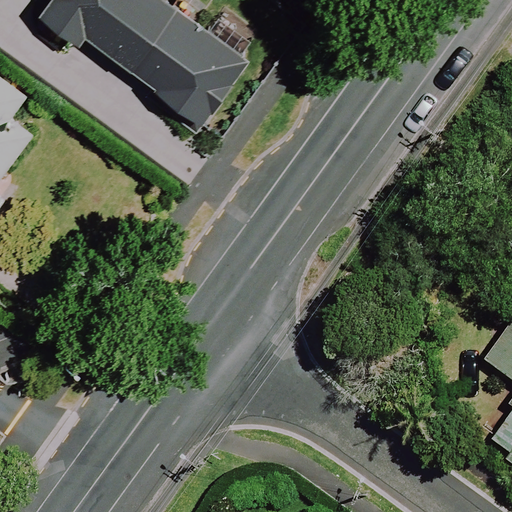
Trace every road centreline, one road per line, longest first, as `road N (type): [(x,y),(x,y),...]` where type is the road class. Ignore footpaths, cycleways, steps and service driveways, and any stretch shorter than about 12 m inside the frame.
road 1 (tertiary): [(210,329),(448,0)]
road 2 (residential): [(210,329),(460,511)]
road 3 (tertiary): [(74,511),(210,329)]
